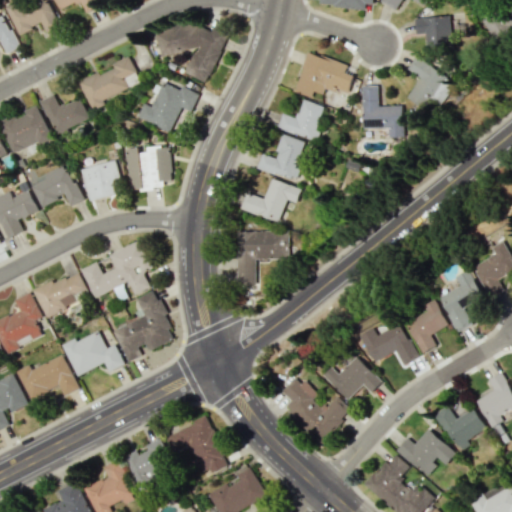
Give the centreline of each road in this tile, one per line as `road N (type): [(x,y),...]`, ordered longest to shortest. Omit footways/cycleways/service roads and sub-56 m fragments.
road 1 (residential): [(196,221),(118,223),(0,278),(160,8),(183,0),(283,11)]
road 2 (tertiary): [(285,0),(259,73),(215,149),(196,221),(195,281),(217,360)]
road 3 (tertiary): [(511,129),(217,360)]
road 4 (tertiary): [(217,360),(0,476)]
road 5 (residential): [(325,487),(410,399),(511,336)]
road 6 (tertiary): [(217,360),(284,450),(352,511)]
